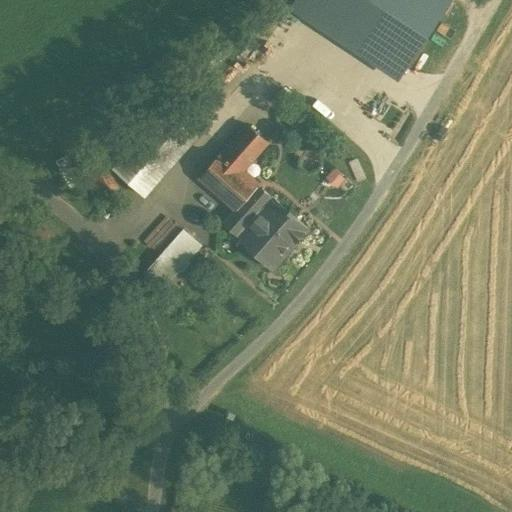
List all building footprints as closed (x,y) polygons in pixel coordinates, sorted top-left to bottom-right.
[(395,0),(360,63),(396,83),(426,29),(442,0),(395,0)] [(294,3),(284,21),(295,27),(305,10),(294,3)] [(307,56),(290,41),(275,59),(292,74),(307,56)] [(363,54),(355,49),(351,57),(359,61),(363,54)] [(127,151),(171,101),(158,89),(113,139),(127,151)] [(127,151),(113,167),(144,195),(203,129),(171,101),(127,151)] [(247,124),(200,177),(236,209),(244,201),(258,184),(258,185),(260,183),(259,183),(243,169),(267,142),(267,143),(268,142),(247,123),(247,124)] [(98,152),(91,156),(112,190),(119,186),(98,152)] [(112,190),(91,156),(80,163),(101,197),(112,190)] [(307,227),(274,197),(274,198),(258,185),(258,184),(244,201),(259,215),(241,235),(239,237),(272,267),(307,227)] [(226,222),(241,235),(259,215),(244,201),(236,209),(226,222)] [(183,227),(144,272),(162,289),(201,244),(183,227)]
